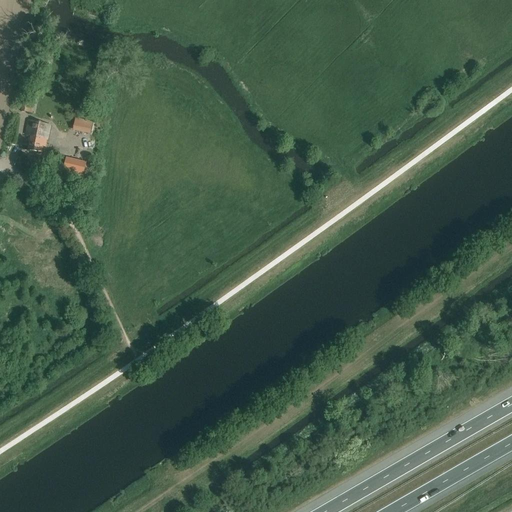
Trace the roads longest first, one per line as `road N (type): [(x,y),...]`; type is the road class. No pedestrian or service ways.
road 1 (track): [(511,249),(142,511)]
road 2 (motorway): [(511,404),(325,511)]
road 3 (motorway): [(396,511),(511,444)]
